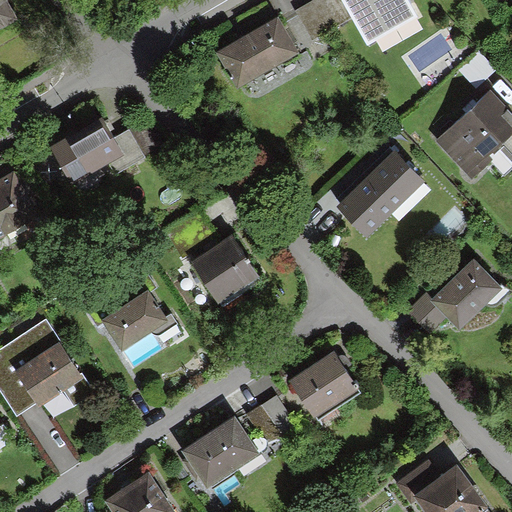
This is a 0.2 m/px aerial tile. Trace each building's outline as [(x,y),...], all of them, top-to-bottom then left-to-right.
[(0,0),(0,33),(21,21),(8,0),(0,0)] [(337,0),(309,0),(294,9),(313,40),(349,19),(337,0)] [(344,0),(368,41),(416,14),(408,0),(344,0)] [(239,81),(297,50),(276,10),(217,42),(239,81)] [(480,87),(502,68),(485,49),(464,68),(480,87)] [(511,119),(492,94),(450,126),(451,127),(434,140),(467,182),(483,169),(490,178),(511,161),(511,119)] [(124,155),(102,118),(52,147),(74,185),(124,155)] [(418,186),(389,156),(335,207),(363,238),(418,186)] [(0,231),(30,213),(8,176),(0,180),(0,231)] [(255,283),(228,238),(186,263),(212,308),(255,283)] [(500,291),(473,263),(422,312),(449,339),(500,291)] [(171,320),(152,288),(106,316),(124,347),(171,320)] [(81,376),(46,320),(0,350),(0,387),(17,417),(81,376)] [(356,392),(333,353),(284,381),(308,421),(356,392)] [(282,393),(266,403),(283,432),(299,422),(282,393)] [(257,459),(233,418),(181,448),(205,489),(257,459)] [(481,511),(452,470),(408,501),(415,511),(481,511)] [(165,511),(144,477),(102,502),(108,511),(165,511)]
